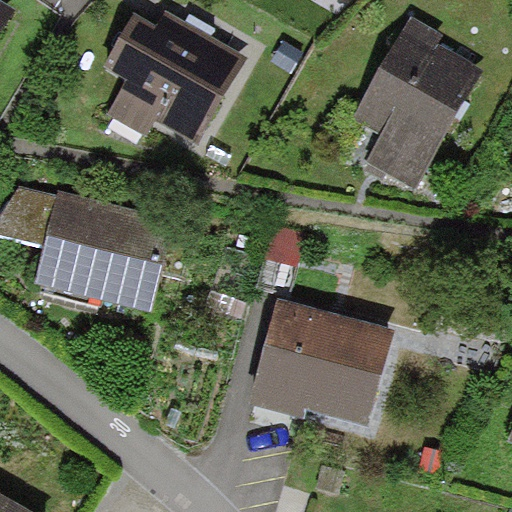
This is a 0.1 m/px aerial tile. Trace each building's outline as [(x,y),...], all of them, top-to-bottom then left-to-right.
[(0,0),(0,33),(15,5),(5,0),(0,0)] [(248,58),(167,12),(157,29),(138,19),(109,70),(131,82),(112,116),(146,136),(155,120),(199,144),(248,58)] [(446,40),(411,21),(357,120),(386,136),(367,171),(384,180),(387,174),(417,190),(483,68),(442,46),(446,40)] [(285,43),(272,62),(290,74),(302,55),(285,43)] [(21,190),(0,218),(0,234),(22,240),(50,247),(37,299),(97,314),(100,304),(155,317),(178,222),(65,194),(63,201),(21,190)] [(273,224),(258,281),(293,290),(308,233),(273,224)] [(393,334),(283,304),(254,410),(304,423),(306,415),(367,431),(393,334)] [(20,511),(0,500),(0,511),(20,511)]
